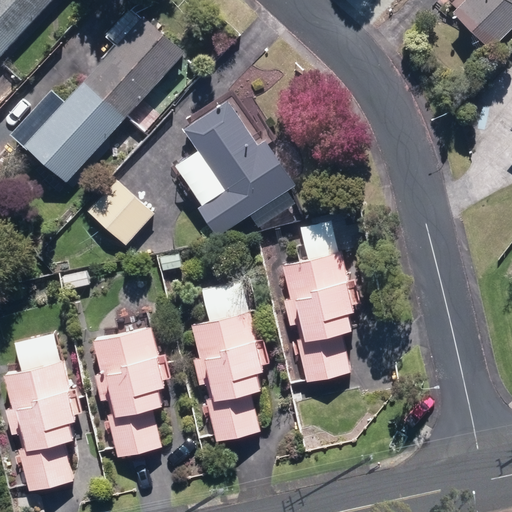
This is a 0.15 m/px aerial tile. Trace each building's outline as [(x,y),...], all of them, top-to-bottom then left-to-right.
[(0,0),(0,56),(53,0),(0,0)] [(511,0),(469,0),(461,8),(496,43),(511,27),(511,0)] [(90,75),(131,114),(190,50),(148,12),(90,75)] [(91,77),(32,140),(71,178),(131,114),(91,77)] [(234,98),(192,127),(205,146),(184,161),(211,201),(205,204),(224,232),(258,210),(267,224),(299,202),(289,187),(300,179),(270,135),(262,140),(234,98)] [(0,116),(0,169),(25,141),(0,116)] [(131,123),(140,131),(145,124),(137,117),(131,123)] [(89,208),(127,242),(155,210),(117,177),(89,208)] [(300,339),(310,381),(355,371),(346,330),(353,329),(349,311),(354,310),(348,280),(351,279),(345,250),(341,251),(333,217),(304,224),(311,258),(286,264),(293,297),(289,298),(295,324),(301,322),(305,337),(300,339)] [(157,255),(159,269),(177,267),(175,253),(157,255)] [(57,276),(60,289),(85,284),(82,271),(57,276)] [(215,393),(223,436),(270,425),(261,386),(266,385),(263,366),(268,365),(262,336),(265,336),(252,276),(210,284),(217,315),(199,319),(206,352),(201,354),(207,380),(214,378),(217,393),(215,393)] [(114,412),(124,454),(169,444),(160,403),(166,402),(161,384),(167,383),(159,352),(164,351),(156,322),(97,336),(105,370),(100,371),(107,398),(113,396),(117,411),(114,412)] [(18,405),(11,406),(15,431),(23,429),(37,487),(75,478),(66,439),(73,437),(69,418),(74,417),(73,411),(82,409),(77,385),(70,387),(63,358),(11,370),(18,405)]
